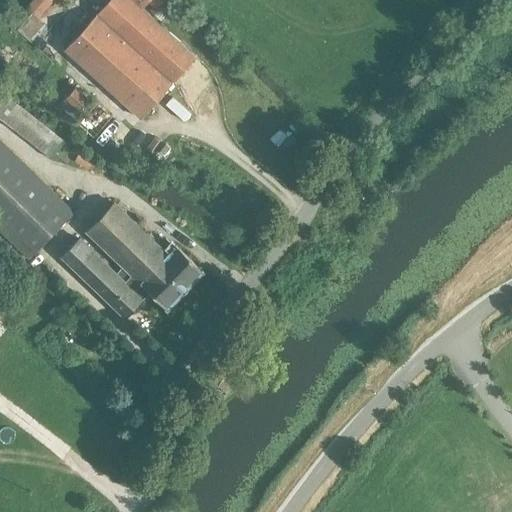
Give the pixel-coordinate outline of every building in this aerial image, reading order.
[(27,0),(24,3),(33,11),(43,0),(56,0),(58,2),(60,0),(27,0)] [(167,76),(174,81),(196,56),(141,8),(132,0),(108,0),(96,14),(114,30),(133,46),(155,66),(167,76)] [(114,30),(96,14),(64,49),(141,118),(174,81),(167,76),(155,66),(133,46),(114,30)] [(43,90),(52,98),(58,91),(49,83),(43,90)] [(65,97),(78,109),(88,98),(75,87),(65,97)] [(0,89),(0,118),(51,159),(65,141),(17,103),(0,89)] [(72,116),(78,109),(65,97),(59,104),(72,116)] [(74,212),(0,140),(0,229),(30,258),(74,212)] [(117,274),(143,298),(149,292),(167,309),(204,271),(176,244),(167,253),(115,202),(87,232),(123,267),(117,274)] [(143,298),(117,274),(80,238),(62,257),(125,317),(143,298)]
